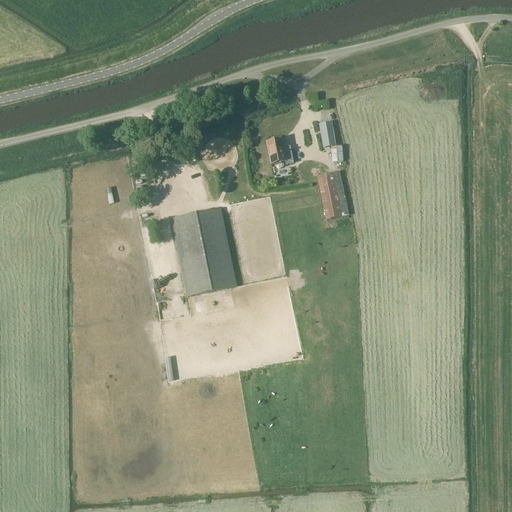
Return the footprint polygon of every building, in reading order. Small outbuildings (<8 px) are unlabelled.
[(323,149),(342,146),(338,121),(319,124),(323,149)] [(281,140),(267,143),(271,165),(285,162),(286,165),(293,163),(290,149),(283,151),(281,140)] [(331,163),(342,163),(341,147),(330,148),(331,163)] [(326,219),(347,215),(339,173),(317,177),(326,219)] [(220,210),(202,213),(171,220),(187,298),(236,288),(220,210)]
